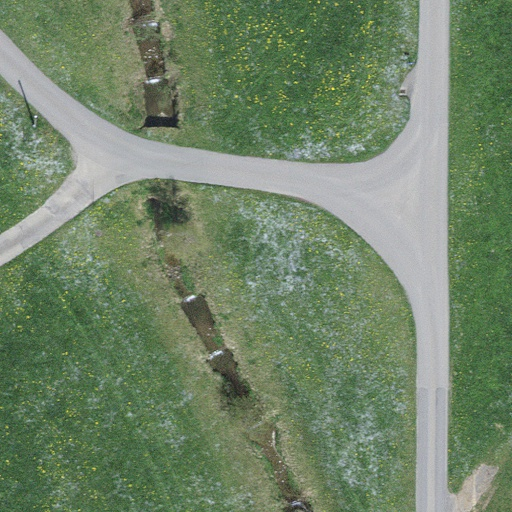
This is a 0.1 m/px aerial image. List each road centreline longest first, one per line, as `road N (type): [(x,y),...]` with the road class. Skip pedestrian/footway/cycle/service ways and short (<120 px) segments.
road 1 (track): [(434,207),(179,169),(84,132),(0,49)]
road 2 (track): [(435,511),(441,388),(434,207)]
road 3 (track): [(434,207),(433,0)]
road 4 (track): [(0,263),(98,187),(126,148)]
